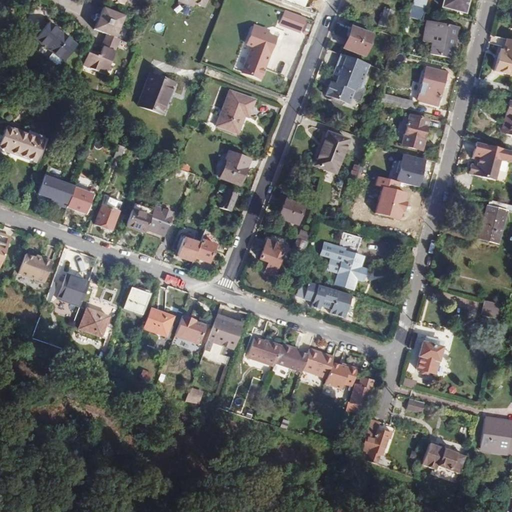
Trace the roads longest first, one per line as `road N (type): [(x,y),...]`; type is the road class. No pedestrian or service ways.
road 1 (residential): [(489,0),(395,354)]
road 2 (residential): [(221,294),(333,0)]
road 3 (residential): [(0,217),(221,294)]
road 4 (residential): [(221,294),(395,354)]
